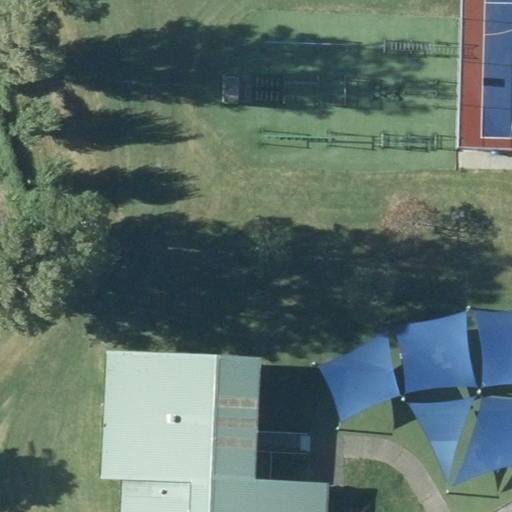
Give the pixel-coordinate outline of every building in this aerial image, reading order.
[(483,361),(481,387),(509,383),(511,382),(511,311),(492,313),(469,307),(479,328),(483,361)] [(405,363),(407,392),(426,388),(452,385),(476,387),(471,372),(466,342),(466,312),(438,321),(412,326),(393,324),(399,336),(405,363)] [(332,349),(314,349),(323,362),(331,382),(334,398),(335,418),(349,409),(366,401),(383,400),(405,401),(395,383),(389,367),(386,346),(389,326),(370,339),(351,346),(332,349)] [(254,367),(100,362),(95,491),(117,491),(116,511),(304,511),(297,488),(250,488),(252,435),(254,367)] [(429,404),(408,404),(424,430),(438,461),(446,482),(452,458),(462,424),(476,396),(451,402),(429,404)] [(511,398),(506,399),(482,397),(479,419),(470,447),(453,486),(478,473),(509,465),(511,464),(511,398)] [(481,429),(429,460),(459,511),(511,480),(481,429)]
